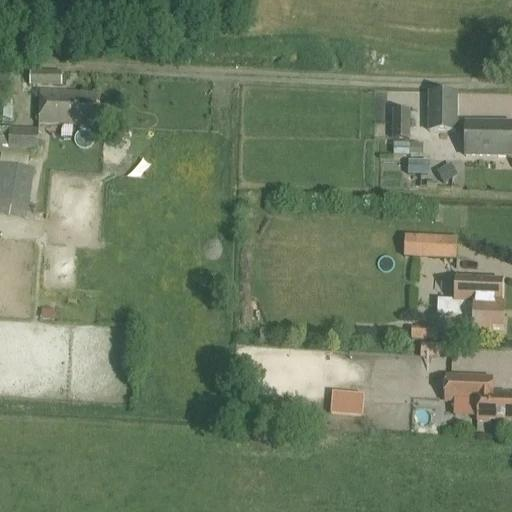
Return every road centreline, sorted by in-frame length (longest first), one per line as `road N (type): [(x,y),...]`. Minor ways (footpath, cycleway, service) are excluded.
road 1 (track): [(346,78),(0,61)]
road 2 (track): [(511,76),(446,83),(346,78)]
